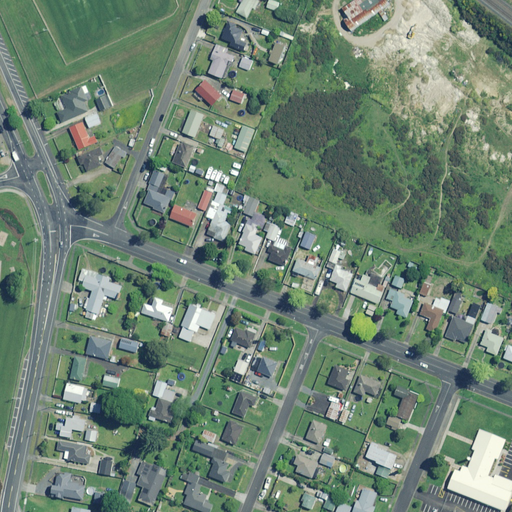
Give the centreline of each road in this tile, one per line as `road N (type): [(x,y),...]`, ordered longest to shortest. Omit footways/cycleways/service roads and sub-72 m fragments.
road 1 (tertiary): [(7,511),(53,278),(55,225)]
road 2 (residential): [(204,0),(111,236)]
road 3 (residential): [(111,236),(321,320)]
road 4 (residential): [(246,511),(321,320)]
road 5 (residential): [(398,511),(454,373)]
road 6 (residential): [(321,320),(454,373)]
